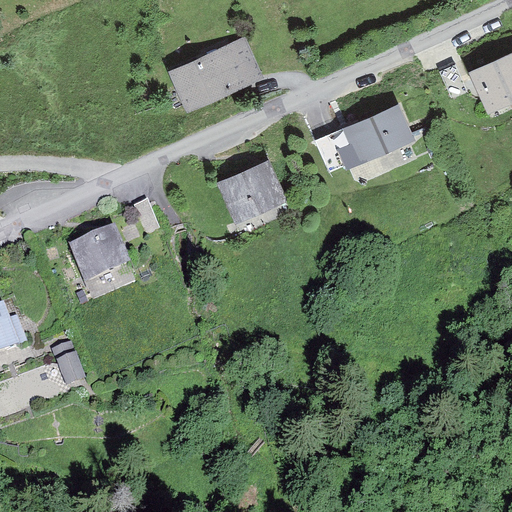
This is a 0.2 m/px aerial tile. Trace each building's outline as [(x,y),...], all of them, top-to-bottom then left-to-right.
[(188,108),(258,77),(244,45),(203,64),(200,58),(171,71),(188,108)] [(489,104),(504,97),(511,115),(511,62),(478,77),(489,104)] [(467,91),(455,63),(439,71),(451,98),(467,91)] [(363,161),(407,142),(396,115),(380,122),(377,116),(348,129),(363,161)] [(238,211),(274,193),(262,167),(225,185),(238,211)] [(148,201),(134,207),(146,234),(160,228),(148,201)] [(77,254),(88,280),(129,263),(118,236),(77,254)] [(5,327),(1,316),(0,316),(0,348),(22,340),(15,323),(5,327)] [(68,383),(82,377),(68,342),(54,348),(68,383)]
